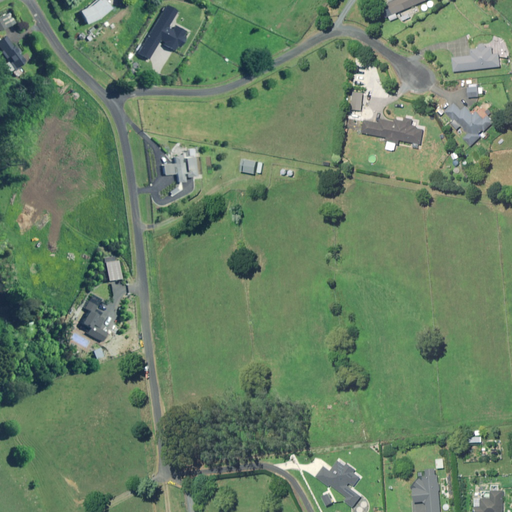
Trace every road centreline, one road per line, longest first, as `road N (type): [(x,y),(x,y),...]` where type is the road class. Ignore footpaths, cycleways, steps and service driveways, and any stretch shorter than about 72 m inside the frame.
road 1 (unclassified): [(109,99),(124,148),(168,475)]
road 2 (residential): [(109,99),(231,87),(337,32),(383,48),(420,81)]
road 3 (residential): [(310,511),(291,478),(271,467),(168,475)]
road 4 (unclassified): [(29,0),(58,51),(109,99)]
